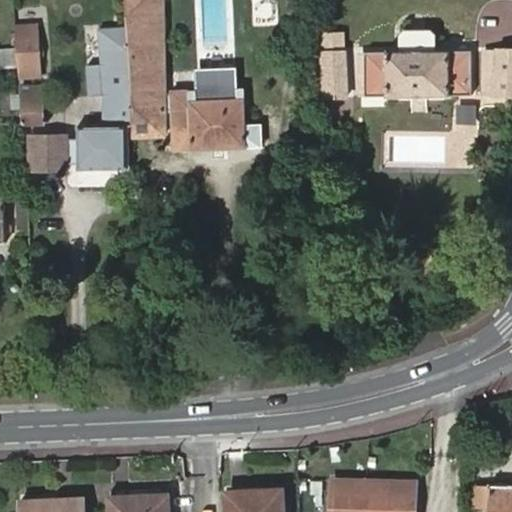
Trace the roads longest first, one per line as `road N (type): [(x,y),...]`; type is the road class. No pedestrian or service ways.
road 1 (primary): [(511,316),(459,360),(363,391),(240,416)]
road 2 (primary): [(240,416),(283,424),(366,409),(511,361)]
road 3 (primary): [(0,427),(240,416)]
